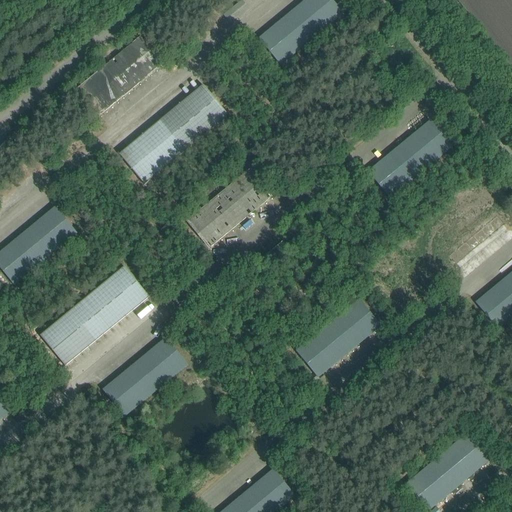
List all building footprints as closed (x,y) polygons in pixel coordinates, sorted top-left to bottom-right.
[(305,0),(259,39),(281,66),(344,14),(332,0),(305,0)] [(77,89),(100,117),(163,65),(140,37),(77,89)] [(119,155),(144,186),(228,117),(202,86),(119,155)] [(368,172),(390,200),(453,148),(431,121),(368,172)] [(187,223),(209,250),(272,198),(250,171),(187,223)] [(0,252),(0,269),(14,287),(77,235),(55,208),(0,252)] [(265,257),(270,263),(289,250),(283,243),(265,257)] [(40,337),(65,367),(149,299),(124,268),(40,337)] [(511,272),(475,304),(498,331),(511,319),(511,272)] [(296,352),(318,379),(381,327),(359,300),(296,352)] [(102,391),(125,418),(188,366),(165,339),(102,391)] [(0,421),(10,413),(0,401),(0,421)] [(405,485),(427,511),(429,511),(491,460),(468,432),(405,485)] [(221,511),(276,511),(295,496),(272,469),(221,511)]
